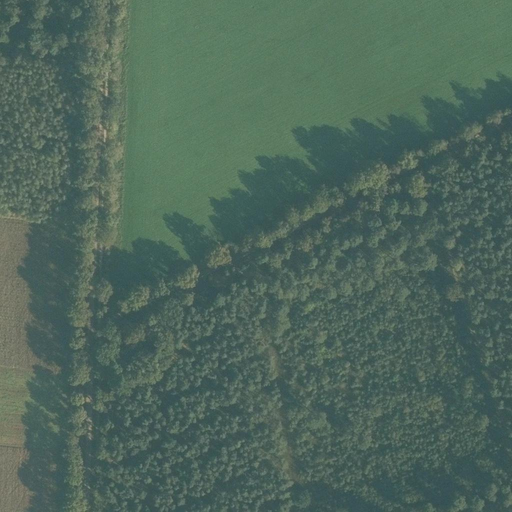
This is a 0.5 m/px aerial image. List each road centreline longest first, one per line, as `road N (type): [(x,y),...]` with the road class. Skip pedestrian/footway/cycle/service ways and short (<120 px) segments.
road 1 (track): [(85,511),(99,0)]
road 2 (track): [(90,335),(511,113)]
road 3 (track): [(511,442),(420,160)]
